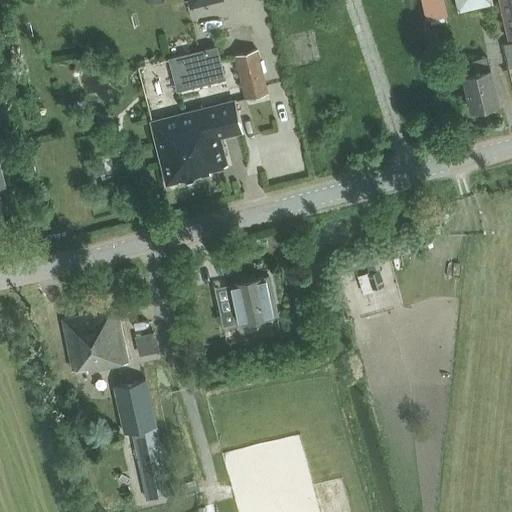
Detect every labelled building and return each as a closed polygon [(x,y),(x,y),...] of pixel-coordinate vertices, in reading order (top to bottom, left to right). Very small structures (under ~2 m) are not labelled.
[(447,15),(443,0),(423,0),(428,20),(447,15)] [(452,0),(454,10),(486,4),(485,0),(452,0)] [(511,0),(500,0),(510,40),(511,39),(511,0)] [(217,47),(171,58),(178,90),(225,78),(217,47)] [(247,99),(269,93),(258,49),(236,55),(247,99)] [(501,104),(492,69),(491,69),(488,57),(474,61),(477,73),(464,76),(473,111),(501,104)] [(211,169),(229,165),(221,137),(243,131),(235,100),(152,121),(168,184),(212,173),(211,169)] [(168,214),(211,208),(209,195),(166,201),(168,214)] [(373,289),(385,286),(380,271),(368,274),(373,289)] [(368,273),(358,276),(364,294),(374,291),(373,289),(368,274),(368,273)] [(223,324),(277,314),(269,275),(215,285),(223,324)] [(130,362),(118,306),(62,317),(73,370),(88,367),(88,371),(130,362)] [(317,325),(301,322),(298,340),(314,343),(317,325)] [(125,432),(156,426),(147,378),(115,384),(125,432)] [(171,486),(158,429),(133,435),(145,492),(171,486)]
